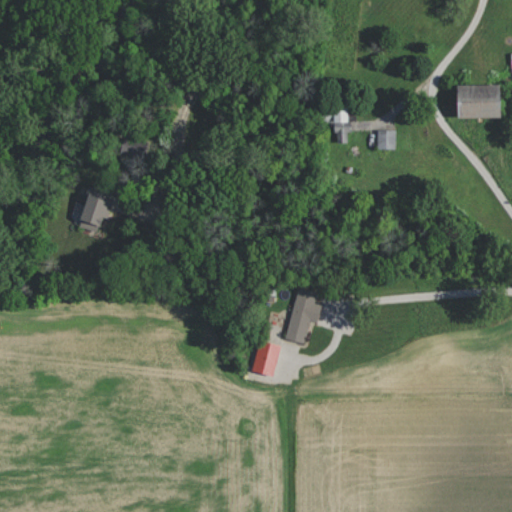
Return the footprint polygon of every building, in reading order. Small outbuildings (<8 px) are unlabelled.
[(502,118),(501,84),(458,85),(459,119),(502,118)] [(378,149),(396,149),(397,130),(378,130),(378,149)] [(146,144),(127,135),(120,151),(138,159),(146,144)] [(101,233),(112,193),(90,187),(79,227),(101,233)] [(287,338),(305,342),(309,319),(318,321),(321,304),(315,303),(317,292),(297,288),(287,338)] [(253,371),(274,375),(280,343),(259,339),(253,371)]
